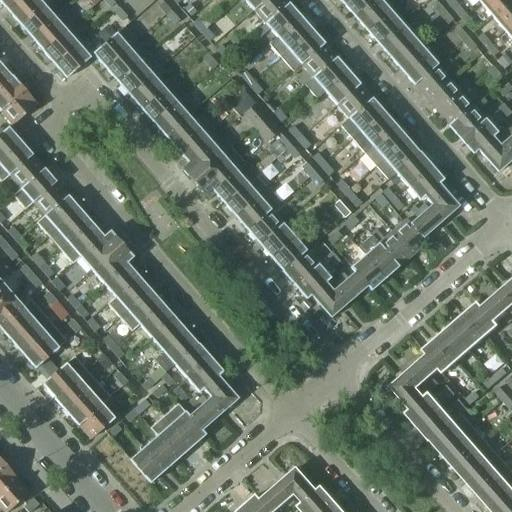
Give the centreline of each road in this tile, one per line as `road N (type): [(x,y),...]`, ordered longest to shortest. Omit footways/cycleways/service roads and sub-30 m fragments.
road 1 (residential): [(339,373),(106,91),(65,101)]
road 2 (residential): [(65,101),(52,116),(54,138),(290,416)]
road 3 (residential): [(509,224),(313,0)]
road 4 (residential): [(339,373),(509,224)]
road 5 (residential): [(458,511),(339,373)]
road 6 (residential): [(113,511),(0,385)]
road 7 (residential): [(182,511),(290,416)]
road 8 (residential): [(290,416),(375,511)]
